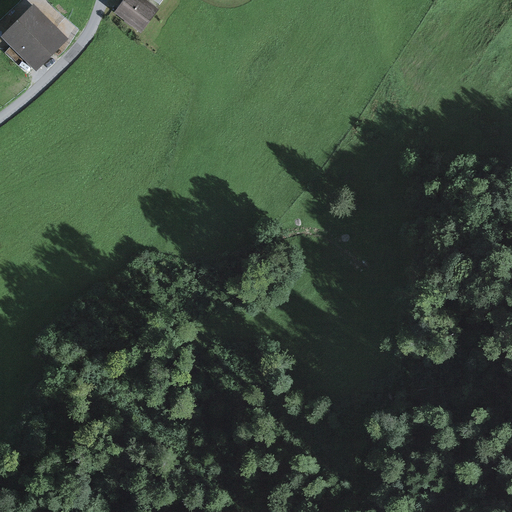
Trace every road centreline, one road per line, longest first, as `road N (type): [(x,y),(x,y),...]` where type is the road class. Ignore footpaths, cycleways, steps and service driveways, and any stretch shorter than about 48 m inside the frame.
road 1 (track): [(369,511),(511,403)]
road 2 (unclassified): [(102,0),(84,39),(0,119)]
